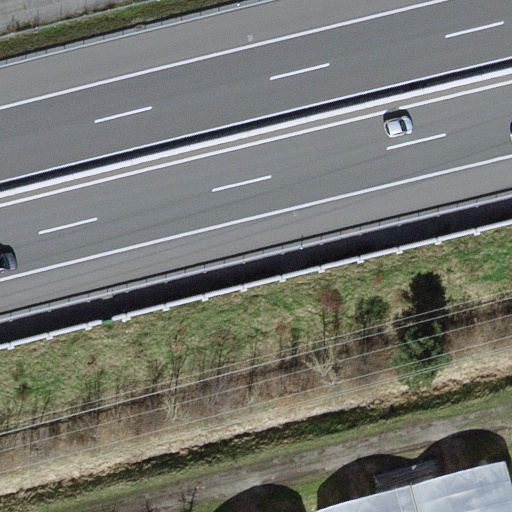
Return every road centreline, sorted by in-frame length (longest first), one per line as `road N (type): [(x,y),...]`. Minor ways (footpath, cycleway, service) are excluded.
road 1 (motorway): [(511,18),(0,143)]
road 2 (motorway): [(0,244),(511,120)]
road 3 (track): [(90,511),(511,408)]
